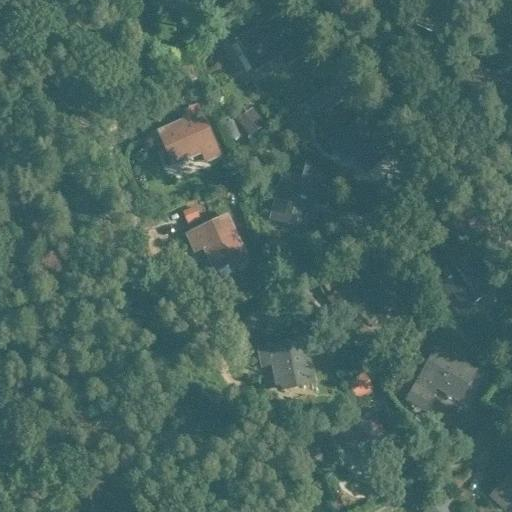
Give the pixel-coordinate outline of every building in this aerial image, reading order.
[(439,25),(434,36),(443,40),(456,13),(447,9),(446,11),(436,7),(438,0),(427,0),(418,20),(427,24),(429,20),(439,25)] [(208,2),(202,20),(218,25),(224,7),(208,2)] [(241,42),(256,70),(281,56),(285,65),(296,58),(276,22),(241,42)] [(511,24),(499,25),(499,39),(500,39),(500,37),(511,37),(511,24)] [(474,66),(457,90),(494,115),(510,90),(474,66)] [(192,69),(172,76),(177,89),(197,82),(192,69)] [(189,121),(162,133),(176,164),(202,153),(206,161),(218,156),(197,109),(186,114),(189,121)] [(252,111),(237,122),(250,139),(264,128),(252,111)] [(333,144),(340,153),(348,147),(365,169),(390,150),(366,118),(333,144)] [(248,147),(241,152),(248,160),(254,154),(248,147)] [(285,178),(273,218),(306,227),(314,199),(323,202),(326,190),(318,188),(322,176),(306,161),(300,182),(285,178)] [(183,212),(178,214),(183,227),(188,225),(200,219),(207,216),(201,204),(194,207),(183,212)] [(194,248),(203,244),(215,269),(243,256),(227,219),(189,237),(194,248)] [(450,287),(468,310),(495,289),(470,257),(436,284),(443,292),(450,287)] [(358,294),(375,314),(398,294),(373,264),(342,289),(351,300),(358,294)] [(335,274),(323,283),(330,292),(342,282),(335,274)] [(328,300),(337,311),(349,301),(340,290),(328,300)] [(472,317),(462,325),(473,339),(483,331),(472,317)] [(312,382),(304,341),(260,351),(264,369),(274,367),(279,389),(312,382)] [(407,404),(423,413),(437,388),(456,399),(472,372),(455,362),(437,351),(407,404)] [(366,373),(350,384),(359,397),(375,387),(366,373)] [(393,406),(380,414),(391,431),(404,422),(393,406)] [(335,437),(341,447),(350,443),(363,467),(391,452),(372,417),(335,437)] [(502,506),(509,499),(511,501),(511,477),(493,497),(502,506)] [(455,511),(444,499),(429,511),(455,511)]
